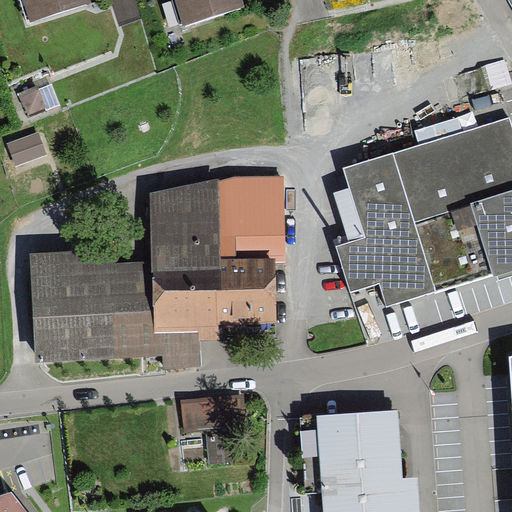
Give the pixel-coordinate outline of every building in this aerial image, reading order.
[(21,0),(31,28),(92,8),(89,0),(21,0)] [(240,0),(172,0),(182,32),(245,14),(240,0)] [(38,88),(19,95),(28,117),(47,110),(38,88)] [(511,121),(511,120),(341,172),(347,192),(333,197),(349,248),(337,252),(351,297),(381,287),(388,310),(494,277),(496,283),(511,277),(511,121)] [(11,145),(19,168),(50,158),(42,135),(11,145)] [(116,253),(31,261),(36,369),(162,359),(164,374),(203,371),(201,346),(221,344),(220,331),(278,328),(276,263),(287,263),(285,180),(235,181),(150,197),(152,265),(117,267),(116,253)] [(233,428),(248,426),(245,396),(180,403),(184,433),(207,430),(233,428)] [(398,416),(317,422),(324,511),(420,511),(418,483),(404,484),(398,416)] [(233,428),(207,430),(210,466),(234,465),(233,428)] [(0,504),(0,511),(20,511),(13,501),(0,504)]
